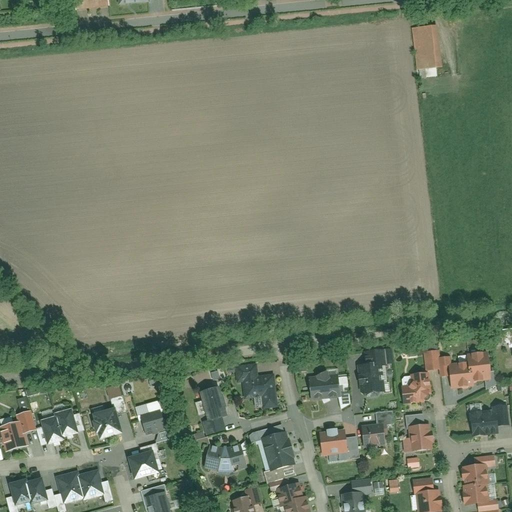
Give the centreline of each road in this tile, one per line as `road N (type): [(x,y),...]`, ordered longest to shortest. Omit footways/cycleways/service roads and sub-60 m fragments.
road 1 (residential): [(0,37),(402,0)]
road 2 (residential): [(260,349),(0,381)]
road 3 (residential): [(511,322),(286,346)]
road 4 (residential): [(0,471),(110,459),(129,511)]
